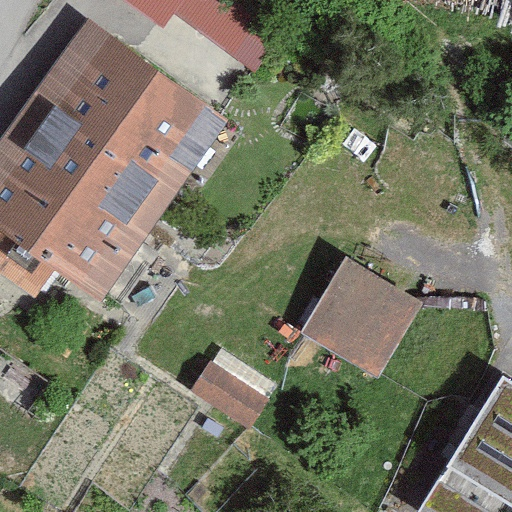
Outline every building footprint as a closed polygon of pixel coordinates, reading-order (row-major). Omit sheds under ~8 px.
[(180,0),(134,0),(165,22),(180,0)] [(217,128),(90,38),(0,164),(0,219),(11,227),(0,242),(0,266),(36,292),(56,263),(99,293),(217,128)] [(333,250),(301,332),(386,364),(417,282),(333,250)] [(192,394),(249,431),(259,418),(267,401),(211,361),(203,379),(192,394)] [(511,511),(511,389),(503,384),(424,511),(511,511)]
